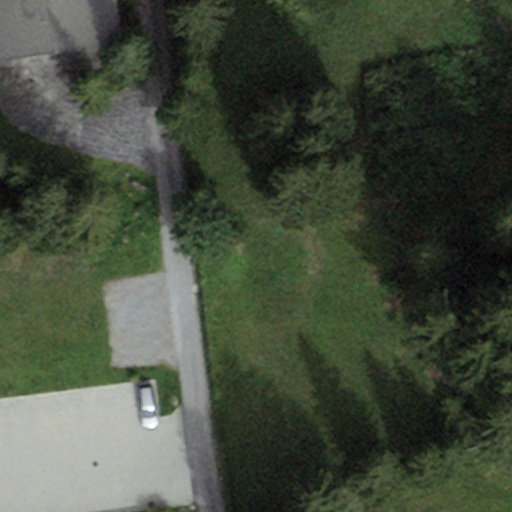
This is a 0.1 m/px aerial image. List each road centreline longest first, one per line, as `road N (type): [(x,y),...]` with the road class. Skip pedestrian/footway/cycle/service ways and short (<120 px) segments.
road 1 (residential): [(220,511),(155,0)]
road 2 (unknown): [(211,446),(0,472)]
